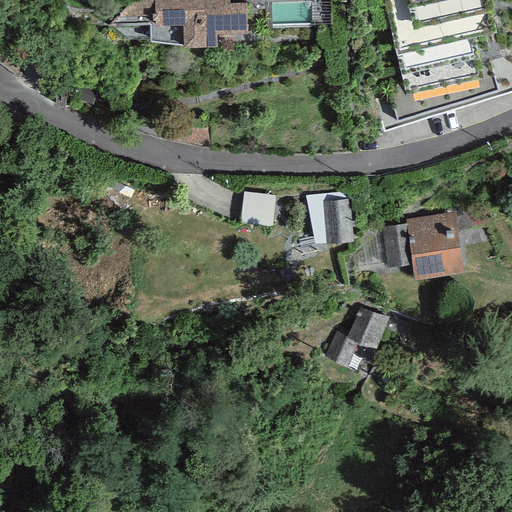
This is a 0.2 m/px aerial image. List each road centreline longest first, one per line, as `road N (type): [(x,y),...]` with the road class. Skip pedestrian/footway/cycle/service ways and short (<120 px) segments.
road 1 (trunk): [(511,416),(0,80)]
road 2 (residential): [(511,119),(399,157),(216,164),(125,143),(0,83)]
